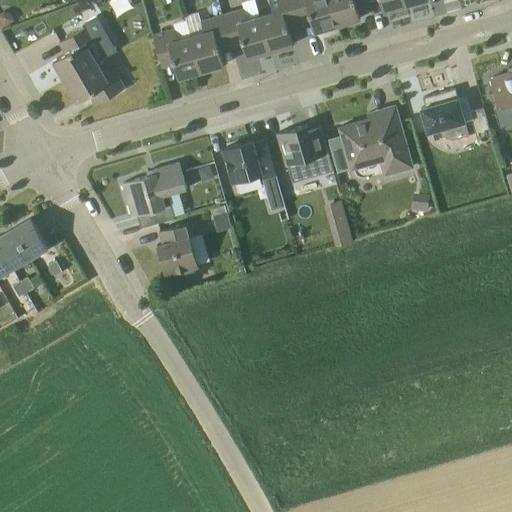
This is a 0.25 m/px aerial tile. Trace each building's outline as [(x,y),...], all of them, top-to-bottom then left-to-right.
[(285,23),(297,19),(292,0),(269,0),(273,10),(259,14),(270,51),(293,44),(285,23)] [(330,0),(292,0),(297,19),(309,16),(315,31),(337,25),(330,0)] [(353,0),(330,0),(337,25),(360,18),(353,0)] [(406,5),(404,0),(379,0),(383,11),(406,5)] [(270,51),(259,14),(247,18),(244,7),(222,14),(220,8),(222,14),(229,42),(241,39),(247,57),(270,51)] [(0,13),(0,21),(3,26),(14,20),(10,13),(4,11),(0,13)] [(217,46),(229,42),(222,14),(215,16),(199,21),(202,31),(190,34),(201,71),(223,64),(217,46)] [(65,81),(98,61),(91,49),(101,43),(89,24),(59,43),(65,53),(53,60),(65,81)] [(201,71),(190,34),(178,38),(175,27),(153,34),(161,61),(173,58),(178,77),(201,71)] [(102,101),(124,88),(113,68),(106,73),(98,61),(65,81),(77,101),(96,90),(102,101)] [(511,71),(490,78),(494,93),(490,94),(499,126),(511,122),(511,103),(511,71)] [(468,103),(458,97),(455,88),(423,97),(425,107),(421,108),(428,132),(440,129),(441,132),(444,135),(448,138),(451,138),(455,138),(465,135),(468,134),(462,113),(468,103)] [(412,168),(400,125),(395,105),(379,110),(381,115),(339,127),(352,170),(380,161),(385,176),(412,168)] [(483,108),(471,112),(479,137),(491,133),(483,108)] [(328,153),(321,127),(308,130),(306,124),(277,133),(286,166),(293,164),(297,175),(323,167),(319,156),(328,153)] [(277,175),(272,159),(266,139),(242,146),(241,143),(223,148),(233,184),(262,175),(263,179),(277,175)] [(187,189),(184,181),(179,162),(153,170),(154,174),(123,183),(132,216),(137,215),(141,227),(158,223),(173,218),(166,195),(187,189)] [(282,193),(268,197),(272,210),(286,206),(282,193)] [(417,193),(416,209),(427,210),(429,195),(417,193)] [(327,217),(344,212),(341,200),(329,203),(324,204),(327,217)] [(227,212),(226,212),(213,216),(217,232),(232,228),(227,212)] [(30,256),(48,246),(31,218),(13,228),(30,256)] [(163,255),(160,256),(165,274),(179,270),(186,275),(196,271),(195,267),(198,266),(198,263),(190,237),(199,234),(195,220),(159,230),(163,243),(160,244),(163,255)] [(0,246),(12,267),(30,256),(13,228),(0,235),(0,246)] [(0,273),(12,267),(0,246),(0,273)] [(48,264),(55,275),(63,271),(56,260),(48,264)] [(26,291),(33,287),(28,276),(20,280),(26,291)] [(29,296),(26,291),(20,280),(13,284),(21,300),(29,296)]
